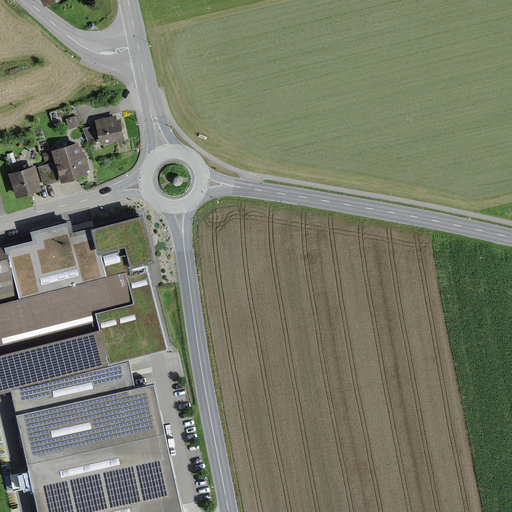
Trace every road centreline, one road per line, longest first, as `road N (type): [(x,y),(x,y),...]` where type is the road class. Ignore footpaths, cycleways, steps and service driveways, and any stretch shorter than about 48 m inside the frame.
road 1 (secondary): [(200,182),(511,240)]
road 2 (secondary): [(178,203),(229,511)]
road 3 (tertiary): [(149,184),(0,224)]
road 4 (tertiary): [(27,0),(85,47),(138,48)]
